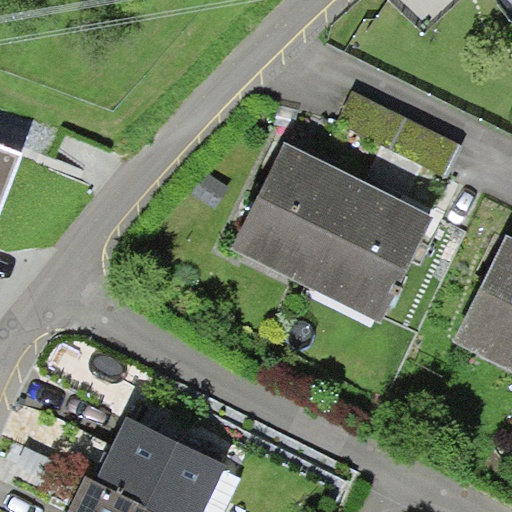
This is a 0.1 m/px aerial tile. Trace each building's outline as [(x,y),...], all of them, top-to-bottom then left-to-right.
[(469,163),(356,105),(345,126),(458,184),(469,163)] [(0,205),(20,153),(0,144),(0,205)] [(399,322),(450,224),(306,150),(255,248),(399,322)] [(511,365),(511,249),(465,341),(511,365)] [(220,511),(238,470),(123,421),(93,489),(148,511),(220,511)] [(147,511),(77,485),(66,511),(147,511)]
